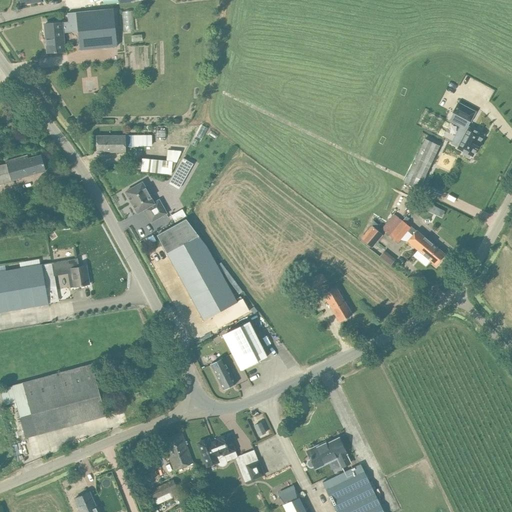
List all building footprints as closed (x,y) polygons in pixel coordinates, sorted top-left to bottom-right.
[(117,46),(113,7),(75,11),(75,12),(67,13),(68,22),(62,22),(62,21),(44,23),(46,53),(65,52),(63,32),(77,30),(79,50),(117,46)] [(123,30),(133,30),(133,10),(123,10),(123,30)] [(469,157),(470,155),(471,156),(472,156),(472,155),(476,148),(477,148),(479,143),(483,136),(483,135),(468,127),(468,128),(466,127),(469,122),(470,122),(475,112),(458,103),(452,113),(464,119),(451,143),(458,147),(457,148),(464,152),(462,154),(469,157)] [(96,152),(125,152),(125,146),(151,146),(151,135),(96,135),(96,152)] [(418,189),(439,145),(424,138),(404,182),(418,189)] [(142,158),(141,171),(171,174),(181,151),(167,149),(166,160),(142,158)] [(184,154),(171,178),(181,183),(194,160),(194,159),(185,153),(184,154)] [(0,165),(0,183),(45,170),(40,154),(28,158),(27,154),(5,161),(6,163),(0,165)] [(143,183),(142,182),(126,192),(137,213),(144,209),(151,222),(166,213),(148,180),(143,183)] [(179,208),(170,213),(172,216),(175,222),(184,217),(184,216),(181,211),(179,208)] [(382,228),(389,235),(402,220),(394,214),(382,228)] [(207,246),(198,235),(185,219),(156,235),(203,321),(211,316),(218,328),(249,311),(241,296),(236,299),(207,246)] [(397,243),(407,231),(411,226),(410,227),(402,220),(389,235),(397,243)] [(370,225),(371,226),(379,232),(382,228),(374,221),(370,225)] [(383,234),(379,232),(371,226),(360,239),(371,248),(383,234)] [(411,226),(407,231),(412,235),(406,241),(418,251),(427,240),(411,226)] [(427,240),(418,251),(435,265),(444,254),(427,240)] [(395,260),(384,250),(380,256),(391,265),(395,260)] [(67,273),(71,272),(73,286),(89,284),(85,265),(80,266),(78,259),(51,262),(41,264),(0,270),(0,312),(48,304),(45,287),(55,286),(53,271),(66,269),(67,273)] [(322,272),(306,281),(311,290),(326,280),(322,272)] [(322,294),(339,322),(352,314),(335,286),(322,294)] [(256,364),(261,362),(260,360),(266,357),(248,322),(225,333),(243,368),(243,369),(255,362),(256,364)] [(211,364),(224,389),(235,384),(222,359),(211,364)] [(15,402),(25,438),(105,416),(91,363),(0,388),(0,392),(3,405),(15,402)] [(259,435),(265,432),(260,422),(254,425),(259,435)] [(162,440),(174,470),(193,463),(181,432),(162,440)] [(234,450),(228,435),(217,439),(218,441),(210,444),(208,439),(197,443),(206,466),(217,462),(218,465),(220,466),(221,466),(222,466),(224,466),(225,465),(226,464),(226,463),(226,461),(224,454),(234,450)] [(307,460),(306,463),(307,467),(311,468),(314,466),(315,468),(337,457),(341,467),(349,463),(345,453),(340,441),(332,445),(331,442),(318,448),(317,446),(307,451),(310,458),(307,460)] [(251,479),(263,475),(258,461),(246,466),(251,479)] [(383,511),(364,471),(361,472),(358,465),(344,472),(337,475),(322,483),(336,511),(383,511)] [(172,480),(149,490),(154,500),(170,492),(172,496),(179,493),(172,480)] [(293,488),(279,495),(284,505),(283,506),(285,511),(306,511),(299,497),(298,498),(293,488)] [(265,496),(269,504),(278,500),(274,491),(265,496)] [(98,511),(90,492),(74,498),(79,511),(98,511)]
